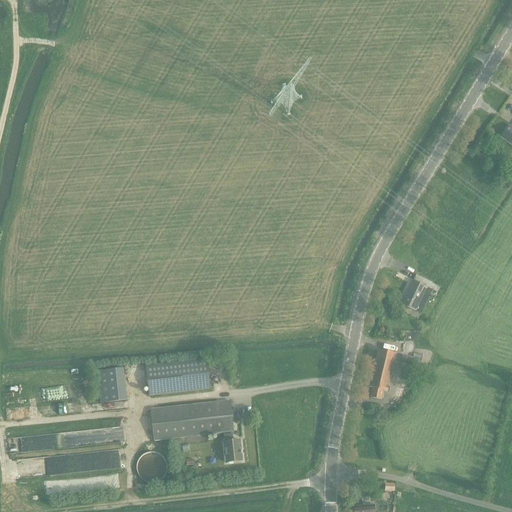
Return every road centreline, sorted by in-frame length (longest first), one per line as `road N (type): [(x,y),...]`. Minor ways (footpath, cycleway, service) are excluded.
road 1 (tertiary): [(332,478),(369,278),(511,36)]
road 2 (track): [(56,511),(332,478)]
road 3 (unclassified): [(332,478),(397,478),(511,511)]
road 4 (track): [(0,132),(16,61),(15,1)]
